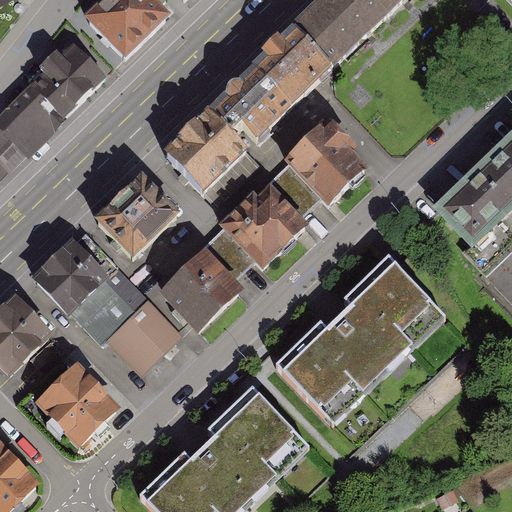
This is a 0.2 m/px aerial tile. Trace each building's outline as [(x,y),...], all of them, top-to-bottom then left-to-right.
[(1,0),(0,0),(0,27),(13,20),(1,0)] [(147,0),(103,0),(81,22),(123,66),(169,22),(147,0)] [(345,0),(172,162),(215,208),(400,35),(437,0),(345,0)] [(0,195),(116,82),(76,48),(0,127),(0,195)] [(340,132),(297,171),(338,217),(381,178),(340,132)] [(511,231),(511,153),(444,219),(483,259),(511,231)] [(153,181),(104,227),(144,270),(194,224),(153,181)] [(279,192),(232,236),(273,280),(320,236),(279,192)] [(88,240),(39,286),(136,391),(185,345),(88,240)] [(218,256),(169,302),(210,345),(259,300),(218,256)] [(511,312),(511,258),(485,285),(511,312)] [(407,278),(293,385),(341,436),(455,329),(407,278)] [(24,303),(0,324),(0,365),(19,387),(64,348),(24,303)] [(89,373),(46,412),(88,458),(131,419),(89,373)] [(256,391),(141,503),(150,511),(245,511),(310,452),(256,391)] [(1,443),(0,444),(0,511),(15,511),(40,487),(1,443)]
